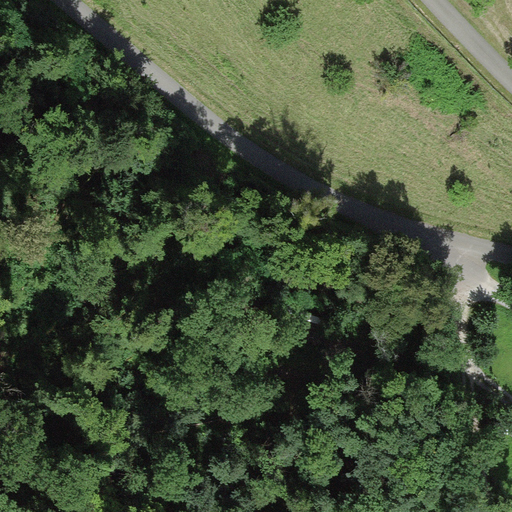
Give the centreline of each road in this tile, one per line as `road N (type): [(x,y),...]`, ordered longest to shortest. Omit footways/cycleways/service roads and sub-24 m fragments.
road 1 (unclassified): [(511,299),(426,233),(336,199),(243,145),(64,0)]
road 2 (track): [(485,511),(458,369),(454,314),(466,261)]
